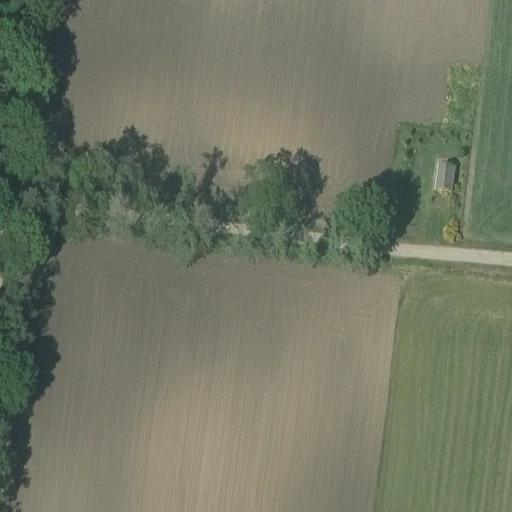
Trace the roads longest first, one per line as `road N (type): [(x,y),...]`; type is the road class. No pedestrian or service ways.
road 1 (track): [(511,263),(0,205)]
road 2 (track): [(32,0),(0,454)]
